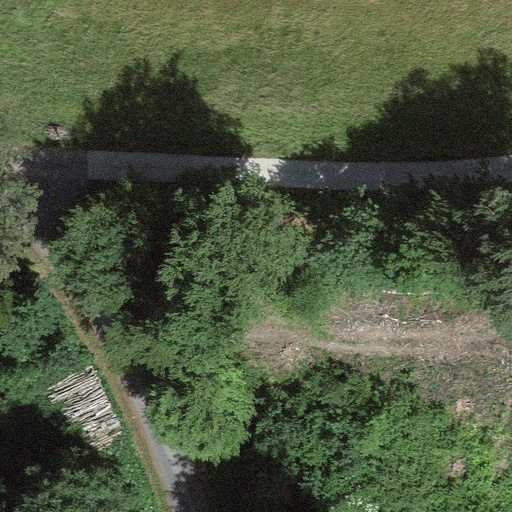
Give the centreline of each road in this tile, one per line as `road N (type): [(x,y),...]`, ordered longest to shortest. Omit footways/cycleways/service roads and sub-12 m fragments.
road 1 (track): [(12,170),(511,167)]
road 2 (unclassified): [(0,163),(102,310),(198,511)]
